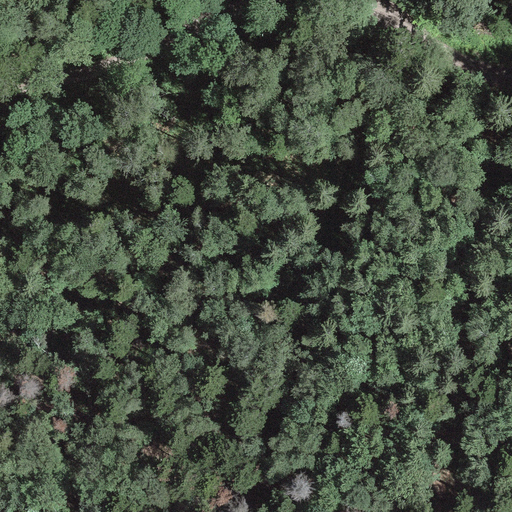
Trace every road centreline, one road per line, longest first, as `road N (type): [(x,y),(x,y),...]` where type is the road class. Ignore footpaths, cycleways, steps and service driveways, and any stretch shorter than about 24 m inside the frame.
road 1 (track): [(250,0),(150,53),(0,89)]
road 2 (track): [(511,81),(479,75),(349,0)]
